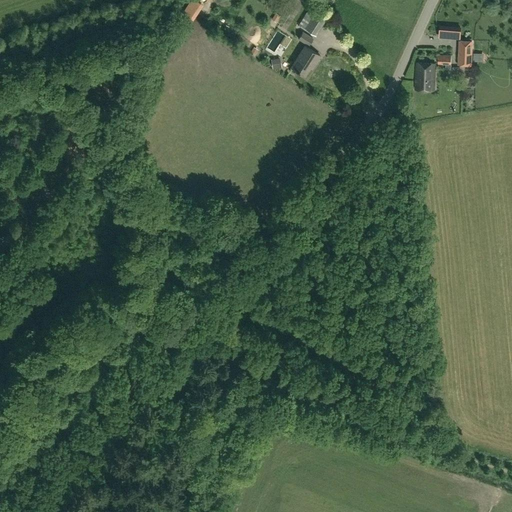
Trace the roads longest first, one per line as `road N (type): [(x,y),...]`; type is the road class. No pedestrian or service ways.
road 1 (unclassified): [(6,511),(381,110),(433,0)]
road 2 (track): [(132,284),(405,400),(447,450)]
road 3 (track): [(196,511),(244,380),(447,450)]
